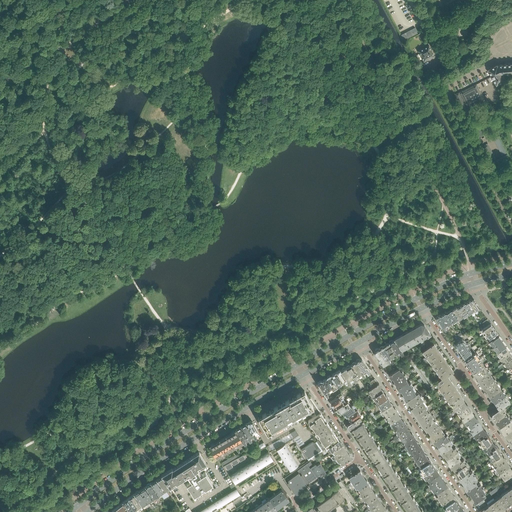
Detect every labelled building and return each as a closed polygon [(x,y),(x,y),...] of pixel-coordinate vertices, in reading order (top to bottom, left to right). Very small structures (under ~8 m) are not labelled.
[(412,36),(409,30),(401,35),(404,40),(406,40),(412,36)] [(435,56),(429,45),(418,51),(424,62),(427,60),(432,58),(435,56)] [(511,63),(499,64),(498,64),(497,64),(490,68),(489,69),(497,85),(507,80),(504,74),(511,73),(511,63)] [(463,90),(456,93),(456,94),(466,114),(467,113),(487,103),(477,83),(463,90)] [(480,308),(475,302),(474,299),(471,298),(467,301),(474,311),(476,314),(479,312),(477,310),(480,308)] [(474,311),(467,301),(466,302),(465,302),(464,302),(462,304),(462,303),(461,304),(468,314),(469,315),(474,311)] [(468,314),(461,304),(458,306),(457,306),(456,307),(463,316),(463,317),(468,314)] [(463,316),(456,307),(456,306),(452,309),(459,319),(463,316)] [(459,319),(452,309),(450,309),(446,312),(453,322),(453,323),(459,319)] [(453,322),(446,312),(445,312),(441,315),(448,325),(453,322)] [(448,325),(441,315),(440,314),(436,316),(435,319),(438,322),(445,333),(447,331),(448,326),(448,325)] [(480,330),(490,323),(487,318),(482,322),(483,324),(478,328),(480,330)] [(483,336),(494,328),(490,323),(480,330),(483,336)] [(430,334),(424,325),(420,324),(404,333),(411,344),(426,336),(426,337),(430,334)] [(499,335),(494,328),(483,336),(486,339),(488,338),(489,339),(495,335),(496,337),(498,336),(499,335)] [(411,344),(404,333),(394,339),(401,350),(411,344)] [(499,343),(502,342),(500,340),(501,340),(501,338),(500,336),(498,336),(496,337),(489,342),(493,348),(497,345),(498,345),(500,344),(499,343)] [(458,350),(465,344),(462,339),(461,340),(459,338),(458,339),(452,342),(454,344),(454,345),(458,350)] [(401,350),(394,339),(392,340),(391,340),(389,341),(389,342),(398,356),(400,355),(401,355),(404,354),(401,350)] [(503,349),(503,348),(506,347),(505,346),(505,347),(504,345),(505,343),(503,342),(502,342),(502,341),(502,342),(499,343),(500,344),(498,345),(497,345),(493,348),(497,353),(501,350),(501,351),(503,349)] [(398,356),(389,342),(384,345),(392,358),(394,356),(395,358),(398,356)] [(461,355),(469,349),(472,347),(471,347),(468,342),(465,344),(458,350),(461,355)] [(431,365),(443,357),(433,344),(422,352),(426,358),(425,358),(424,358),(422,359),(424,362),(427,360),(426,360),(427,359),(431,365)] [(392,358),(384,345),(379,349),(388,362),(391,361),(390,359),(392,358)] [(464,359),(472,354),(475,352),(472,347),(469,349),(461,355),(464,359)] [(507,354),(509,352),(508,350),(508,349),(507,347),(506,347),(503,348),(503,349),(501,351),(501,350),(497,353),(500,358),(499,358),(496,361),(495,359),(491,362),(493,364),(500,359),(504,356),(505,356),(507,355),(507,354)] [(388,362),(379,349),(378,348),(377,348),(375,349),(375,350),(374,351),(374,353),(383,365),(388,362)] [(473,372),(483,364),(475,352),(472,354),(464,359),(473,372)] [(511,359),(511,358),(511,356),(511,354),(511,353),(511,352),(509,352),(507,354),(507,355),(505,356),(504,356),(500,359),(504,364),(508,361),(509,361),(511,360),(511,359)] [(446,375),(453,371),(443,357),(431,365),(441,379),(446,375)] [(370,372),(362,359),(360,359),(359,359),(358,359),(356,360),(356,361),(355,362),(363,373),(367,371),(368,373),(370,372)] [(365,375),(363,373),(355,362),(350,364),(358,376),(361,375),(362,377),(365,375)] [(358,376),(350,364),(345,367),(353,379),(354,381),(358,379),(356,377),(358,376)] [(482,384),(492,377),(483,364),(473,372),(482,384)] [(353,379),(345,367),(344,367),(342,368),(342,369),(342,370),(340,370),(349,384),(352,382),(351,380),(353,379)] [(405,379),(406,378),(401,371),(400,371),(398,368),(395,370),(394,371),(391,373),(389,375),(391,378),(394,382),(397,388),(407,381),(405,379)] [(350,386),(349,384),(340,370),(340,369),(340,370),(340,369),(335,372),(342,383),(345,381),(346,383),(346,384),(348,387),(350,386)] [(342,383),(335,372),(330,375),(327,377),(331,383),(333,382),(336,387),(342,383)] [(440,389),(451,381),(446,375),(441,379),(435,382),(440,389)] [(336,387),(333,382),(331,383),(327,377),(322,381),(329,392),(336,387)] [(490,396),(501,389),(492,377),(482,384),(490,396)] [(329,392),(322,381),(320,380),(319,381),(318,384),(326,396),(331,393),(329,392)] [(415,391),(412,387),(409,383),(409,384),(407,381),(397,388),(399,391),(400,390),(403,394),(402,395),(406,401),(415,394),(414,392),(415,391)] [(451,401),(460,395),(451,381),(440,389),(449,403),(451,401)] [(387,396),(383,390),(379,384),(378,384),(368,390),(377,404),(387,396)] [(506,404),(510,401),(501,389),(490,396),(499,409),(502,406),(504,405),(506,404)] [(311,403),(306,394),(304,391),(303,391),(302,391),(301,391),(301,392),(301,393),(296,396),(295,395),(294,395),(294,396),(293,397),(294,397),(292,397),(302,414),(311,408),(315,414),(316,415),(320,412),(316,406),(313,406),(313,405),(314,404),(312,402),(311,403)] [(344,400),(342,398),(343,397),(340,392),(335,395),(336,397),(334,398),(330,401),(333,407),(344,400)] [(360,399),(355,392),(351,395),(354,400),(351,402),(352,404),(353,404),(354,403),(356,402),(360,399)] [(421,400),(422,399),(423,401),(426,399),(425,398),(424,399),(422,396),(420,397),(418,392),(415,394),(406,401),(407,403),(409,403),(412,407),(411,408),(415,414),(426,407),(421,400)] [(464,402),(463,401),(463,400),(462,399),(462,398),(460,395),(451,401),(453,403),(451,404),(457,411),(458,411),(459,413),(464,409),(465,411),(470,408),(467,404),(466,404),(465,403),(465,402),(464,402)] [(396,410),(392,403),(387,396),(377,404),(386,417),(396,410)] [(302,414),(292,397),(291,398),(290,398),(289,398),(289,399),(284,402),(283,402),(282,403),(281,404),(290,420),(302,414)] [(350,407),(349,406),(346,402),(345,402),(344,400),(333,407),(335,409),(336,409),(338,411),(339,411),(340,413),(342,412),(350,407)] [(290,420),(281,404),(280,405),(279,404),(278,405),(278,406),(273,409),(272,408),(271,409),(271,410),(270,411),(279,427),(290,420)] [(348,416),(357,410),(353,404),(352,404),(349,406),(350,407),(342,412),(343,414),(344,414),(346,417),(348,416)] [(495,421),(506,413),(504,411),(505,411),(502,406),(499,409),(492,414),(492,415),(491,415),(493,418),(493,419),(494,420),(495,420),(495,421)] [(433,415),(431,413),(429,410),(428,411),(426,407),(415,414),(424,427),(435,420),(436,419),(433,415)] [(473,415),(473,414),(472,414),(473,413),(472,413),(471,412),(471,410),(470,408),(465,411),(464,409),(459,413),(462,416),(461,417),(466,425),(467,424),(470,427),(475,424),(473,422),(477,419),(476,417),(475,417),(474,416),(474,415),(473,415)] [(360,416),(361,415),(357,410),(348,416),(350,419),(349,420),(350,422),(360,416)] [(405,423),(401,416),(396,410),(386,417),(394,430),(405,423)] [(279,427),(270,411),(268,411),(267,411),(267,412),(266,412),(261,415),(260,415),(259,416),(259,417),(258,417),(267,433),(268,433),(270,438),(272,437),(270,432),(279,427)] [(326,422),(324,417),(320,412),(316,415),(315,414),(312,415),(310,416),(311,418),(308,421),(314,430),(326,422)] [(511,427),(511,421),(510,420),(506,413),(495,421),(495,422),(496,423),(497,423),(502,431),(503,433),(504,433),(511,427)] [(352,429),(361,423),(360,420),(362,419),(360,416),(350,422),(347,425),(348,427),(348,428),(349,429),(350,430),(350,429),(350,430),(352,429)] [(482,427),(482,426),(481,426),(480,425),(481,424),(477,419),(473,422),(475,424),(470,427),(471,429),(470,430),(475,438),(477,437),(478,439),(483,436),(484,438),(488,435),(485,431),(484,431),(483,430),(483,428),(482,427)] [(442,429),(440,426),(438,424),(437,424),(435,420),(424,427),(426,430),(427,430),(429,434),(429,435),(433,441),(444,433),(441,429),(442,429)] [(258,433),(252,422),(250,421),(246,423),(253,436),(254,438),(256,437),(255,435),(258,433)] [(332,430),(330,426),(326,422),(314,430),(320,439),(332,430)] [(371,436),(362,422),(361,423),(352,429),(361,442),(371,436)] [(253,436),(246,423),(241,426),(248,439),(249,441),(251,440),(250,437),(253,436)] [(414,435),(409,429),(405,423),(394,430),(403,442),(414,435)] [(248,439),(241,426),(236,429),(235,429),(242,442),(244,444),(246,443),(245,441),(248,439)] [(242,442),(235,429),(231,432),(232,433),(223,438),(230,450),(242,442)] [(339,440),(336,435),(332,430),(320,439),(314,442),(312,442),(301,450),(308,461),(315,456),(316,456),(319,454),(324,450),(326,448),(339,440)] [(452,443),(449,439),(456,434),(454,432),(451,434),(452,435),(449,437),(448,438),(446,435),(445,435),(444,433),(433,441),(441,453),(452,446),(451,444),(452,443)] [(422,448),(418,442),(414,435),(403,442),(411,455),(422,448)] [(493,443),(493,441),(492,441),(491,440),(490,439),(489,438),(490,437),(488,435),(484,438),(483,436),(478,439),(481,443),(479,444),(482,447),(480,448),(477,450),(479,451),(481,450),(483,448),(485,451),(486,450),(488,454),(493,450),(492,449),(496,446),(495,444),(493,444),(493,443)] [(380,449),(371,436),(361,442),(370,455),(380,449)] [(230,450),(223,438),(214,443),(210,445),(211,445),(209,446),(215,455),(216,458),(230,450)] [(332,452),(342,445),(339,440),(326,448),(324,450),(325,452),(328,451),(329,454),(332,452)] [(279,453),(290,447),(287,442),(276,449),(279,453)] [(351,458),(346,451),(342,445),(332,452),(335,456),(333,457),(334,459),(332,461),(333,462),(336,460),(335,459),(336,458),(340,464),(340,465),(342,464),(351,458)] [(460,455),(457,451),(454,447),(453,448),(452,446),(441,453),(449,465),(460,458),(459,456),(460,455)] [(502,456),(502,455),(501,455),(500,453),(501,453),(499,452),(499,451),(499,450),(496,446),(492,449),(493,450),(488,454),(490,456),(489,457),(491,460),(489,461),(486,463),(488,465),(490,463),(490,462),(492,461),(494,464),(495,463),(497,465),(506,459),(504,456),(503,457),(502,456)] [(291,452),(293,451),(292,451),(290,447),(279,453),(282,457),(290,452),(291,452)] [(430,460),(426,454),(422,448),(411,455),(420,468),(430,460)] [(388,462),(380,449),(370,455),(378,468),(388,462)] [(273,459),(268,451),(265,453),(264,451),(262,453),(260,454),(261,455),(259,457),(264,465),(268,462),(273,459)] [(201,475),(198,469),(205,465),(204,464),(205,463),(205,464),(206,463),(199,453),(199,452),(191,457),(172,469),(172,468),(162,475),(162,476),(170,487),(171,487),(170,487),(187,476),(191,482),(187,484),(194,496),(202,490),(204,489),(213,484),(205,472),(201,475)] [(293,456),(291,452),(290,452),(282,457),(284,462),(293,456)] [(287,466),(298,459),(295,455),(293,456),(284,462),(287,466)] [(264,465),(259,457),(257,458),(256,457),(254,458),(252,459),(253,461),(250,462),(255,470),(260,467),(264,465)] [(468,468),(466,464),(463,459),(462,460),(460,458),(449,465),(458,478),(469,471),(467,469),(468,468)] [(290,470),(300,463),(298,459),(287,466),(290,470)] [(509,466),(509,465),(507,464),(506,463),(507,462),(506,459),(497,465),(496,466),(505,479),(507,477),(509,476),(511,473),(511,469),(511,470),(511,469),(510,467),(509,467),(509,466)] [(436,471),(434,467),(432,464),(432,462),(430,460),(420,468),(421,470),(420,471),(421,472),(425,479),(426,478),(428,480),(439,473),(437,471),(436,471)] [(314,478),(314,477),(316,476),(319,474),(320,476),(326,473),(320,463),(316,465),(315,464),(313,465),(310,461),(292,474),(294,475),(293,476),(292,474),(288,477),(289,479),(288,479),(288,480),(288,481),(288,482),(287,483),(294,493),(295,494),(296,494),(297,494),(298,494),(308,487),(306,484),(308,482),(312,479),(314,478)] [(396,472),(388,462),(378,468),(387,481),(397,475),(396,472)] [(253,471),(248,464),(245,465),(244,464),(242,465),(241,466),(242,468),(239,469),(244,477),(248,474),(253,471)] [(244,477),(239,469),(237,471),(236,469),(234,470),(232,471),(233,473),(230,475),(235,483),(240,480),(244,477)] [(368,483),(364,477),(359,470),(352,475),(352,474),(350,476),(349,477),(353,484),(357,490),(368,483)] [(476,481),(473,476),(470,472),(469,471),(458,478),(466,490),(477,483),(475,481),(476,481)] [(445,483),(442,480),(440,476),(440,475),(439,473),(428,480),(429,482),(428,483),(434,491),(435,490),(436,493),(447,485),(446,483),(445,483)] [(406,488),(397,475),(387,481),(396,494),(406,488)] [(170,487),(162,476),(157,479),(167,494),(170,492),(169,490),(171,489),(170,487)] [(167,494),(157,479),(151,482),(160,496),(163,494),(164,496),(167,494)] [(160,496),(151,482),(145,486),(154,499),(156,501),(158,500),(157,497),(160,496)] [(376,496),(372,489),(368,483),(357,490),(366,503),(376,496)] [(485,493),(482,489),(479,484),(478,485),(477,483),(466,490),(475,503),(482,497),(485,495),(484,494),(485,493)] [(453,496),(451,492),(448,489),(449,487),(447,485),(436,493),(438,495),(436,496),(442,504),(443,503),(445,505),(456,498),(454,496),(453,496)] [(154,499),(145,486),(140,489),(149,504),(152,502),(152,501),(154,499)] [(415,501),(406,488),(396,494),(405,507),(415,501)] [(149,504),(140,489),(134,493),(143,506),(146,504),(147,505),(149,504)] [(238,495),(234,489),(232,490),(227,494),(231,500),(231,499),(233,498),(233,499),(233,498),(238,495)] [(289,499),(282,490),(276,494),(276,493),(274,494),(275,495),(269,499),(276,509),(289,499)] [(345,500),(338,490),(337,490),(338,491),(332,495),(337,502),(339,504),(345,500)] [(511,500),(511,496),(507,490),(494,500),(501,509),(511,500)] [(327,511),(339,504),(337,502),(332,495),(338,491),(332,494),(317,505),(313,508),(311,506),(304,511),(327,511)] [(143,506),(134,493),(130,496),(139,510),(143,507),(143,506)] [(231,500),(227,494),(220,498),(224,504),(231,500)] [(136,511),(139,510),(130,496),(127,499),(135,511),(136,511)] [(380,511),(385,509),(381,502),(376,496),(366,503),(372,511),(380,511)] [(482,497),(475,503),(476,505),(478,504),(484,500),(482,497)] [(224,504),(220,498),(214,502),(217,508),(224,504)] [(462,508),(460,505),(457,501),(457,500),(456,498),(445,505),(446,507),(445,508),(447,511),(462,511),(464,511),(463,508),(462,508)] [(135,511),(127,499),(123,501),(130,511),(135,511)] [(271,511),(276,509),(269,499),(263,503),(263,502),(262,503),(262,504),(256,508),(259,511),(271,511)] [(237,511),(238,511),(235,506),(231,500),(224,504),(217,508),(211,511),(237,511)] [(496,511),(501,509),(494,500),(487,505),(480,510),(480,511),(496,511)] [(130,511),(123,501),(116,507),(118,511),(130,511)] [(422,511),(415,501),(405,507),(407,511),(422,511)] [(211,511),(217,508),(214,502),(210,504),(207,507),(210,511),(211,511)]
